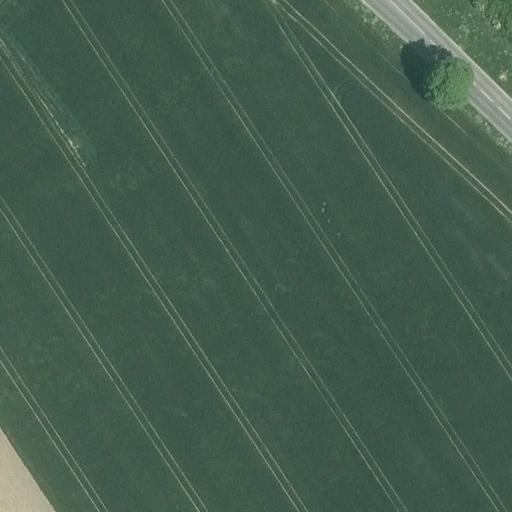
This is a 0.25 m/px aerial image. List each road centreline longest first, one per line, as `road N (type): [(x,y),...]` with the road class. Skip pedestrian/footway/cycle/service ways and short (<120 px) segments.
road 1 (secondary): [(511,120),(388,0)]
road 2 (track): [(81,132),(0,23)]
